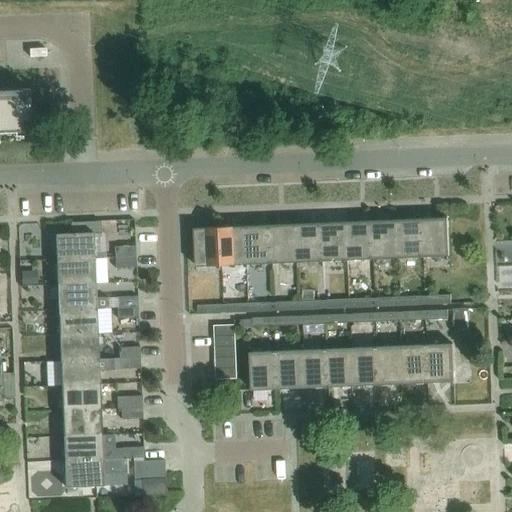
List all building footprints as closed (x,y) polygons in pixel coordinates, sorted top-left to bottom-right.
[(0,131),(30,130),(30,117),(29,104),(29,90),(5,91),(1,91),(0,91),(0,131)] [(448,219),(422,220),(424,258),(449,257),(448,219)] [(424,258),(422,220),(397,221),(399,259),(424,258)] [(397,221),(372,222),(373,260),(399,259),(397,221)] [(373,260),(372,222),(347,223),(348,261),(373,260)] [(56,261),(94,260),(93,235),(101,234),(100,223),(71,224),(71,235),(55,235),(56,261)] [(347,223),(321,224),(323,262),(348,261),(347,223)] [(323,262),(321,224),(296,225),(298,263),(323,262)] [(296,225),(271,226),(273,264),(298,263),(296,225)] [(273,264),(271,226),(246,227),(247,265),(273,264)] [(246,227),(220,228),(222,266),(247,265),(246,227)] [(222,266),(220,228),(195,229),(197,268),(222,266)] [(136,258),(135,247),(114,248),(115,259),(136,258)] [(136,258),(115,259),(115,269),(136,269),(136,258)] [(56,261),(57,286),(95,285),(94,260),(56,261)] [(22,285),(38,285),(38,271),(22,271),(22,285)] [(96,310),(95,285),(57,286),(58,311),(96,310)] [(314,291),(302,292),(303,300),(315,300),(314,291)] [(428,296),(429,305),(452,304),(451,295),(428,296)] [(401,306),(423,305),(422,296),(400,297),(401,306)] [(117,298),(117,309),(138,308),(138,297),(117,298)] [(400,297),(378,298),(378,307),(401,306),(400,297)] [(350,308),(372,307),(372,298),(350,299),(350,308)] [(350,299),(328,300),(328,309),(350,308),(350,299)] [(300,310),(322,309),(322,301),(299,302),(300,310)] [(299,302),(277,302),(277,311),(300,310),(299,302)] [(271,303),(249,304),(249,312),(272,311),(271,303)] [(227,305),(227,313),(249,312),(249,304),(227,305)] [(198,306),(198,314),(221,314),(221,305),(198,306)] [(118,320),(139,319),(138,308),(117,309),(118,320)] [(466,325),(466,309),(453,310),(453,325),(466,325)] [(58,311),(59,337),(97,335),(96,310),(58,311)] [(449,319),(448,311),(448,310),(426,311),(426,320),(449,319)] [(426,311),(404,312),(404,321),(426,320),(426,311)] [(376,322),(398,321),(398,312),(375,313),(376,322)] [(375,313),(353,314),(354,323),(376,322),(375,313)] [(325,324),(348,324),(347,314),(325,315),(325,324)] [(325,315),(303,316),(303,325),(325,324),(325,315)] [(297,316),(274,317),(275,327),(297,326),(297,316)] [(253,318),(253,319),(253,327),(275,327),(274,317),(253,318)] [(215,337),(236,336),(235,325),(214,326),(215,337)] [(98,360),(97,335),(59,337),(60,362),(98,360)] [(215,347),(236,347),(236,336),(215,337),(215,347)] [(427,346),(429,383),(454,382),(452,345),(427,346)] [(427,346),(402,347),(404,385),(429,383),(427,346)] [(215,358),(236,358),(236,347),(215,347),(215,358)] [(404,385),(402,347),(377,348),(378,386),(404,385)] [(119,349),(119,359),(141,358),(140,348),(119,349)] [(377,348),(352,349),(353,387),(378,386),(377,348)] [(353,387),(352,349),(326,350),(328,388),(353,387)] [(326,350),(301,351),(303,389),(328,388),(326,350)] [(301,351),(276,352),(278,390),(303,389),(301,351)] [(278,390),(276,352),(251,353),(252,391),(278,390)] [(120,370),(141,369),(141,358),(119,359),(120,370)] [(216,369),(237,368),(236,358),(215,358),(216,369)] [(60,362),(61,387),(99,386),(99,372),(115,371),(115,370),(114,360),(98,360),(60,362)] [(0,401),(3,401),(3,398),(15,398),(14,374),(2,374),(1,364),(0,363),(0,401)] [(216,369),(216,380),(237,379),(237,368),(216,369)] [(100,411),(99,386),(61,387),(62,412),(100,411)] [(122,410),(143,409),(142,397),(117,398),(118,410),(122,410)] [(122,420),(143,419),(143,409),(122,410),(122,420)] [(62,412),(64,437),(101,436),(100,411),(62,412)] [(64,437),(65,461),(102,460),(101,436),(64,437)] [(124,459),(126,459),(145,458),(144,447),(123,448),(124,459)] [(127,472),(126,459),(124,459),(102,460),(65,461),(66,487),(103,485),(103,473),(127,472)] [(145,462),(134,462),(135,480),(142,480),(166,479),(166,472),(165,461),(145,462)] [(142,480),(143,496),(143,497),(167,496),(166,479),(142,480)] [(142,494),(141,488),(141,482),(133,482),(133,494),(142,494)]
